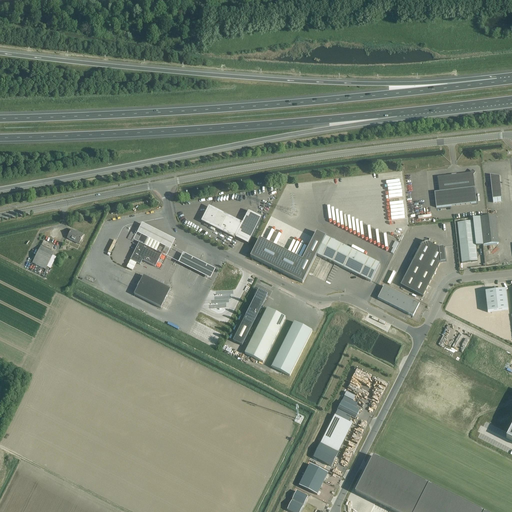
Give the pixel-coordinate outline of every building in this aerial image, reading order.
[(436,208),(476,203),(475,188),(473,176),(474,174),(471,172),(470,173),(438,177),(439,192),(434,193),(436,208)] [(499,177),(490,176),(492,199),(501,198),(499,177)] [(210,208),(203,222),(235,238),(248,245),(262,218),(249,211),(242,224),(210,208)] [(496,216),(481,218),(484,246),(499,244),(496,216)] [(473,222),(457,224),(462,263),(477,262),(476,246),(484,246),(481,218),(473,219),(473,222)] [(139,235),(149,240),(146,247),(158,253),(161,246),(172,251),(177,242),(144,225),(139,235)] [(79,244),(83,235),(79,233),(78,234),(71,231),(68,239),(79,244)] [(260,239),(251,257),(283,274),(303,283),(317,255),(371,282),(380,264),(326,237),(317,233),(308,249),(303,261),(300,260),(294,257),(260,239)] [(45,270),(54,253),(51,251),(53,246),(43,241),(32,263),(45,270)] [(393,254),(399,243),(395,241),(392,248),(393,248),(391,253),(393,254)] [(424,241),(412,263),(400,286),(423,297),(434,274),(440,263),(446,262),(443,247),(438,248),(424,241)] [(139,244),(131,260),(140,265),(143,261),(155,267),(161,255),(139,244)] [(217,271),(185,255),(180,265),(212,281),(217,271)] [(161,309),(171,290),(144,276),(134,295),(161,309)] [(378,299),(413,317),(419,304),(384,286),(378,299)] [(233,341),(242,346),(268,295),(258,290),(233,341)] [(508,310),(506,290),(485,293),(488,313),(508,310)] [(245,354),(263,363),(286,318),(267,309),(245,354)] [(220,334),(198,322),(193,332),(215,344),(220,334)] [(294,322),(272,367),(290,376),(312,331),(294,322)] [(360,411),(342,401),(337,411),(355,420),(360,411)] [(339,453),(320,444),(313,458),(332,468),(339,453)] [(485,511),(373,457),(355,493),(394,511),(485,511)] [(310,465),(299,486),(316,495),(327,474),(310,465)] [(297,492),(287,510),(290,511),(301,511),(308,498),(297,492)]
